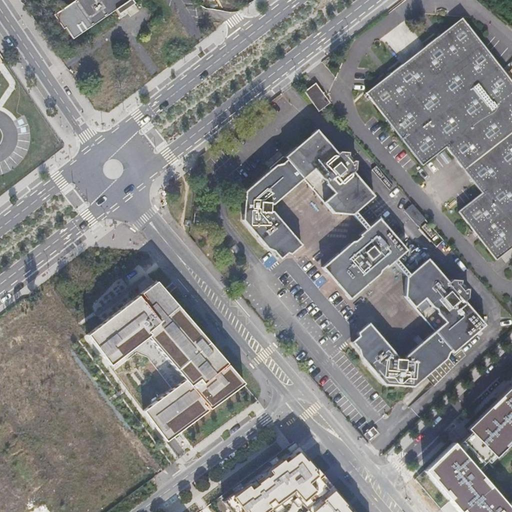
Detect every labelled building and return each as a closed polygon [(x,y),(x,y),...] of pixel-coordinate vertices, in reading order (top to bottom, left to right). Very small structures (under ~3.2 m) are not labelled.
[(133,1),(134,0),(78,0),(53,17),(63,31),(65,30),(73,41),(116,12),(120,17),(128,12),(136,6),(133,1)] [(511,81),(461,17),(365,93),(422,165),(446,146),(481,191),(458,211),(496,259),(511,247),(511,81)] [(319,96),(327,105),(332,101),(322,89),(316,82),(310,87),(319,96)] [(319,96),(310,87),(305,91),(321,110),(327,105),(319,96)] [(333,211),(353,213),(356,211),(375,194),(354,170),(356,169),(358,160),(349,150),(340,150),(338,152),(318,128),(285,157),(287,159),(282,164),(276,164),(245,192),(244,220),(265,244),(272,247),(281,258),(287,253),(291,253),(302,244),(273,211),(270,211),(271,202),(275,202),(303,177),(333,211)] [(427,217),(413,202),(406,209),(419,223),(427,217)] [(369,225),(356,211),(353,213),(366,228),(369,225)] [(379,216),(369,225),(366,228),(359,233),(361,235),(353,241),(349,241),(322,266),(350,298),(378,275),(380,270),(387,265),(388,266),(394,261),(406,275),(406,295),(435,329),(407,354),(406,358),(398,357),(398,354),(369,321),(359,331),(359,335),(353,340),(362,352),(364,357),(386,383),(415,385),(444,359),(446,353),(452,348),(454,350),(486,322),(466,299),(468,298),(470,289),(461,278),(452,278),(450,280),(429,256),(427,258),(424,255),(425,254),(425,252),(419,245),(417,245),(408,253),(405,250),(408,248),(379,216)] [(143,411),(166,441),(170,438),(243,384),(156,281),(87,334),(110,365),(148,337),(185,380),(143,411)] [(0,511),(68,511),(127,468),(39,347),(0,375),(0,511)] [(458,509),(460,511),(511,511),(511,499),(507,504),(478,471),(484,466),(481,463),(486,458),(489,461),(511,438),(511,382),(466,427),(469,431),(455,444),(452,441),(423,469),(458,509)] [(370,427),(364,433),(370,440),(376,434),(375,433),(377,432),(377,428),(374,425),(371,428),(370,427)] [(353,511),(331,485),(327,489),(318,479),(322,475),(297,445),(258,474),(261,478),(256,482),(253,478),(222,501),(230,511),(268,511),(292,494),(307,511),(353,511)] [(322,475),(318,479),(327,489),(331,485),(322,475)]
